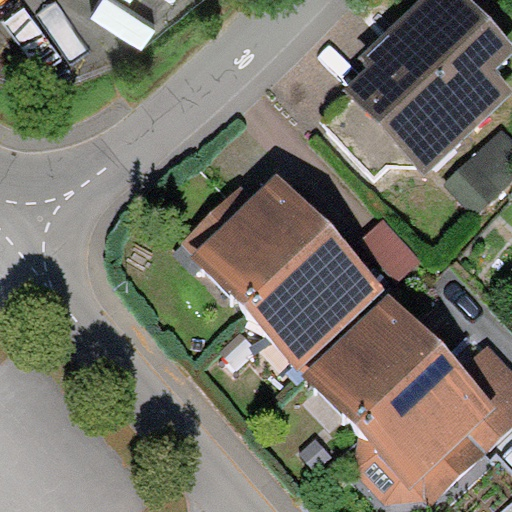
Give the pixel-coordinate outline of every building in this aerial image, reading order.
[(511,88),(447,25),(347,127),(423,201),(499,122),(491,115),(511,93),(511,88)] [(511,168),(495,152),(449,199),(474,223),(511,183),(511,168)] [(202,298),(300,400),(373,330),(331,286),(276,228),(202,298)] [(370,248),(331,286),(373,330),(413,293),(370,248)] [(387,350),(313,416),(400,511),(422,511),(484,456),(446,414),(387,350)] [(511,403),(488,377),(446,414),(484,456),(511,431),(511,403)]
